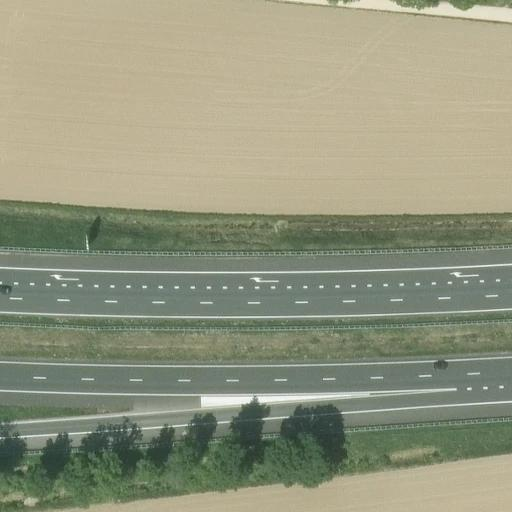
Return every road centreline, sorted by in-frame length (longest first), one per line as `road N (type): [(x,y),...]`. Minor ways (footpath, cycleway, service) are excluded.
road 1 (motorway): [(511,293),(260,302),(0,296)]
road 2 (motorway): [(0,435),(363,405),(462,380)]
road 3 (motorway): [(0,381),(462,380)]
road 4 (track): [(511,14),(364,0)]
